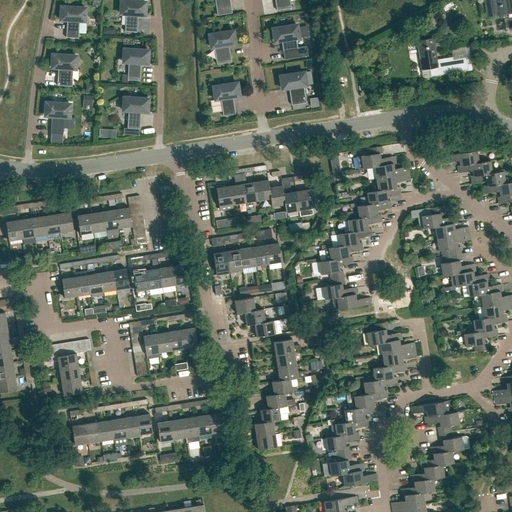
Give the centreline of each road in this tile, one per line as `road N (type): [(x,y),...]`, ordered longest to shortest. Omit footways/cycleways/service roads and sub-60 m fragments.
road 1 (residential): [(220,377),(121,387),(111,321),(48,330),(40,279),(0,286)]
road 2 (residential): [(220,377),(176,154)]
road 3 (residential): [(27,170),(51,0)]
road 4 (residential): [(158,157),(156,0)]
road 5 (residential): [(373,293),(368,262),(407,203),(457,189)]
road 6 (unclassified): [(265,138),(405,115)]
road 7 (residential): [(265,138),(251,0)]
road 8 (unclassified): [(27,170),(158,157)]
